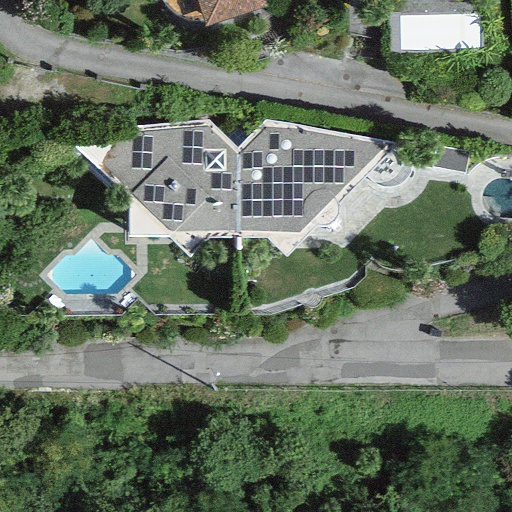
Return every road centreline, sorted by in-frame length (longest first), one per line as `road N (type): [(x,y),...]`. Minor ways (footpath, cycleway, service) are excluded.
road 1 (residential): [(511,140),(45,51),(14,35),(0,14)]
road 2 (residential): [(0,368),(355,357)]
road 3 (residential): [(355,357),(378,324),(511,287)]
road 4 (residential): [(355,357),(511,363)]
